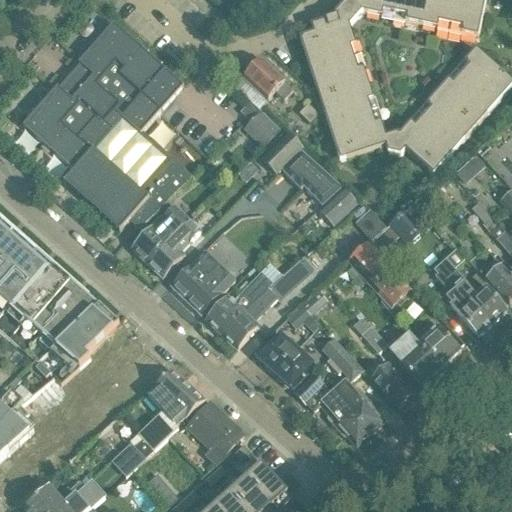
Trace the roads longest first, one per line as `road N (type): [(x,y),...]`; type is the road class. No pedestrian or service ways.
road 1 (residential): [(0,178),(348,502)]
road 2 (residential): [(511,356),(348,502)]
